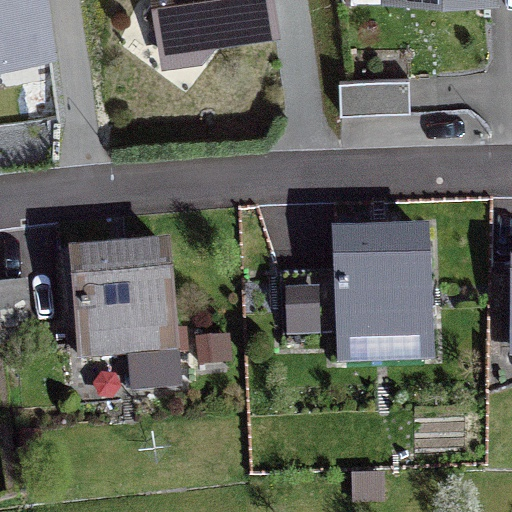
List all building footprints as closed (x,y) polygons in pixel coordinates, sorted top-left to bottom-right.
[(42,0),(0,0),(0,50),(48,45),(42,0)] [(197,52),(212,33),(272,24),(268,0),(150,0),(142,11),(197,52)] [(340,114),(410,111),(408,78),(338,80),(340,114)] [(281,275),(283,333),(339,331),(340,362),(430,358),(425,234),(335,238),(336,273),(281,275)] [(132,389),(178,386),(166,247),(73,255),(81,351),(128,347),(132,389)] [(0,284),(0,320),(2,343),(31,340),(26,282),(0,284)]
